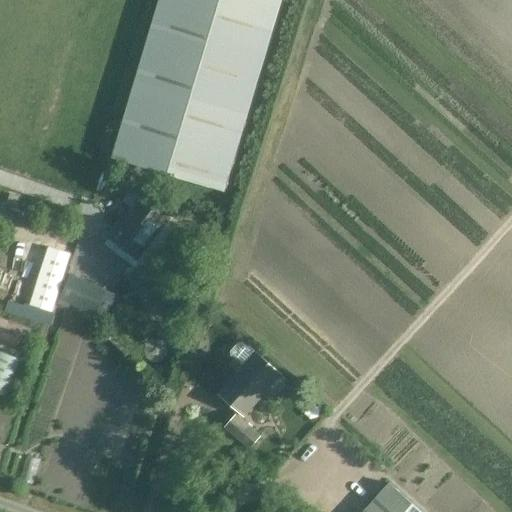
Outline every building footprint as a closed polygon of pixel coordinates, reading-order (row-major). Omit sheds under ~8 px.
[(282,0),(160,0),(113,158),(225,191),(282,0)] [(138,258),(170,218),(141,195),(109,235),(138,258)] [(0,389),(7,393),(22,356),(0,347),(0,389)] [(245,418),(283,375),(259,355),(221,397),(245,418)] [(251,451),(262,439),(239,417),(228,429),(251,451)] [(419,511),(392,486),(368,511),(419,511)]
